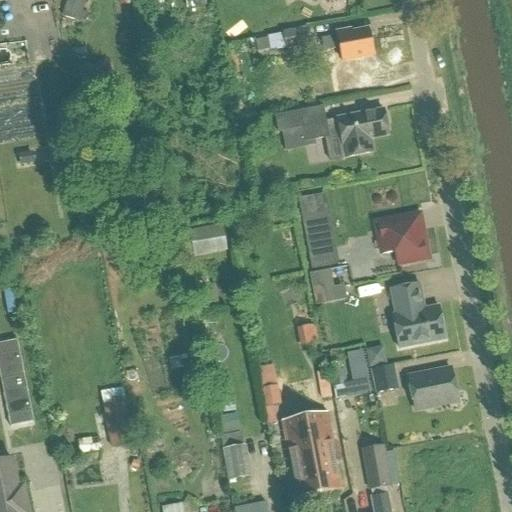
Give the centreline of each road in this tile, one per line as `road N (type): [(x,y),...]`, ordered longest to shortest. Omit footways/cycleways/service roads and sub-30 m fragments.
road 1 (residential): [(443,189),(509,511)]
road 2 (residential): [(409,0),(434,136)]
